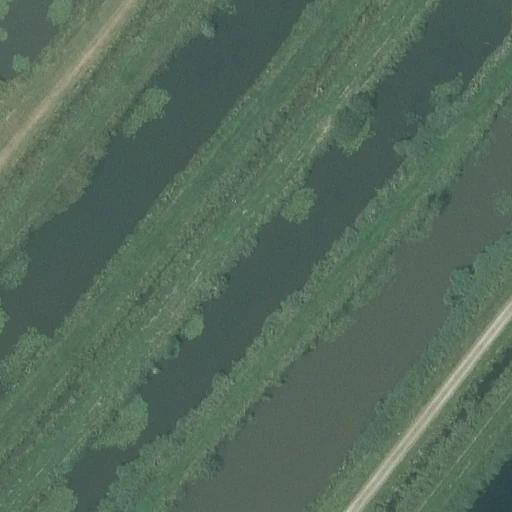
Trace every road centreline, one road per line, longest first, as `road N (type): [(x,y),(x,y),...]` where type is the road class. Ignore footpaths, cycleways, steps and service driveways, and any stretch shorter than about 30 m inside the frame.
road 1 (track): [(511,306),(352,511)]
road 2 (track): [(127,0),(0,157)]
